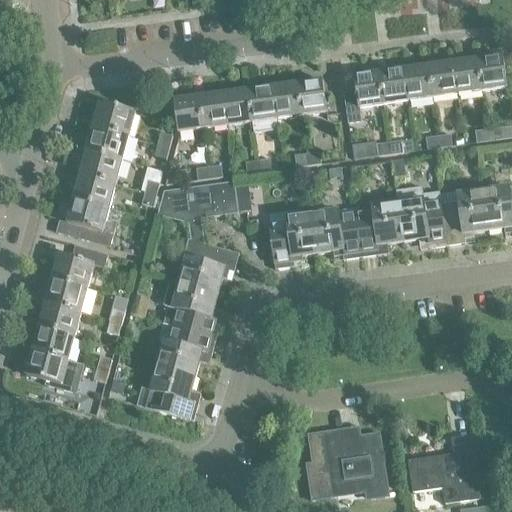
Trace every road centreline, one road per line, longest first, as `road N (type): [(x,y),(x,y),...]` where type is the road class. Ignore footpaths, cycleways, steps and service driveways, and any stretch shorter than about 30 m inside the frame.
road 1 (residential): [(243,390),(263,315),(511,274)]
road 2 (residential): [(0,414),(199,470),(220,462),(243,390)]
road 3 (residential): [(53,63),(310,34),(305,0)]
road 4 (residential): [(511,393),(501,383),(469,380),(324,401),(243,390)]
